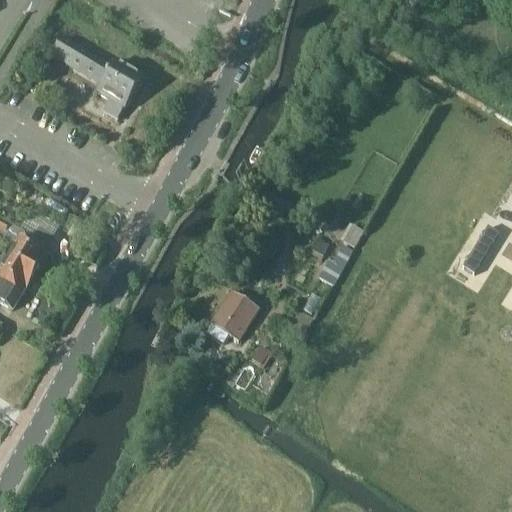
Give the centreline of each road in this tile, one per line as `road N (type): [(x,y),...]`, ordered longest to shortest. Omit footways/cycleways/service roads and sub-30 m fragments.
road 1 (secondary): [(0,496),(251,37),(263,0)]
road 2 (track): [(511,71),(369,2)]
